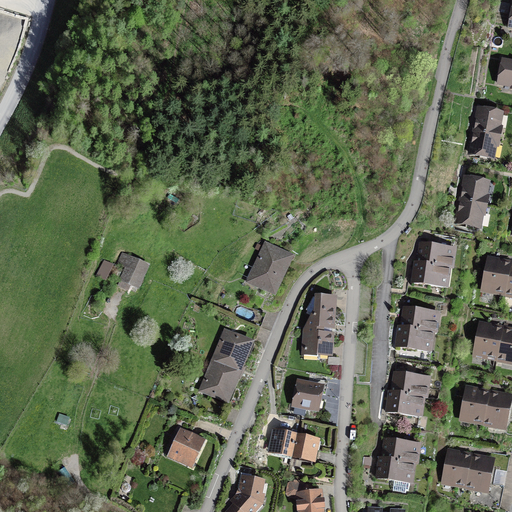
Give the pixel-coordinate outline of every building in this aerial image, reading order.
[(511,62),(504,61),(499,83),(511,85),(511,62)] [(501,115),(479,110),(475,132),(497,137),(501,115)] [(493,158),(497,137),(475,132),(470,154),(493,158)] [(488,183),(466,179),(461,201),(484,205),(488,183)] [(484,205),(461,201),(457,223),(479,227),(484,205)] [(420,244),(418,264),(447,268),(449,269),(452,249),(420,244)] [(291,257),(266,245),(256,267),(262,270),(255,285),(274,294),(291,257)] [(511,264),(490,260),(484,290),(505,294),(511,264)] [(148,266),(135,261),(125,282),(138,288),(148,266)] [(112,265),(105,262),(97,276),(105,280),(112,265)] [(444,288),(447,268),(418,264),(415,264),(412,283),(444,288)] [(377,288),(363,286),(361,322),(374,323),(377,288)] [(334,300),(323,298),(308,328),(332,330),(334,300)] [(264,313),(250,307),(244,320),(258,326),(264,313)] [(404,308),(401,328),(430,332),(432,333),(435,313),(404,308)] [(258,326),(244,320),(239,334),(253,339),(258,326)] [(502,329),(482,326),(476,355),(496,359),(502,329)] [(427,352),(430,332),(401,328),(399,327),(395,347),(427,352)] [(330,355),(332,330),(308,328),(306,331),(304,350),(318,352),(318,354),(330,355)] [(511,331),(502,329),(496,359),(511,362),(511,331)] [(251,343),(230,335),(227,343),(222,341),(214,362),(239,372),(251,343)] [(373,340),(359,339),(356,382),(370,383),(373,340)] [(227,401),(239,372),(214,362),(205,382),(210,384),(206,392),(227,401)] [(394,373),(392,393),(420,397),(423,397),(426,378),(394,373)] [(311,386),(299,383),(294,405),(316,410),(320,394),(325,396),(328,382),(313,378),(311,386)] [(489,393),(469,389),(463,420),(483,423),(489,393)] [(417,417),(420,397),(392,393),(389,392),(386,412),(417,417)] [(509,397),(489,393),(483,423),(504,427),(505,420),(508,405),(509,397)] [(226,405),(211,399),(206,412),(220,418),(226,405)] [(511,436),(511,429),(504,427),(502,435),(511,436)] [(200,439),(181,430),(169,456),(188,465),(200,439)] [(292,456),(296,436),(276,432),(272,451),(292,456)] [(317,441),(296,436),(292,456),(313,460),(317,441)] [(385,440),(382,459),(410,464),(413,464),(416,444),(385,440)] [(471,457),(450,453),(444,482),(465,487),(471,457)] [(507,456),(493,453),(491,461),(490,468),(504,471),(507,456)] [(491,461),(471,457),(465,487),(471,488),(485,491),(487,483),(490,468),(491,461)] [(405,493),(410,464),(382,459),(380,459),(377,479),(394,481),(393,491),(405,493)] [(236,503),(229,511),(253,511),(261,503),(262,496),(260,495),(262,483),(240,478),(238,488),(241,489),(240,494),(234,501),(236,503)] [(287,495),(298,497),(299,511),(322,511),(321,494),(313,495),(313,493),(312,492),(307,492),(307,487),(289,483),(287,495)] [(502,486),(487,483),(485,491),(471,488),(468,502),(497,508),(502,486)] [(129,486),(125,485),(121,488),(122,493),(127,495),(130,491),(129,486)]
